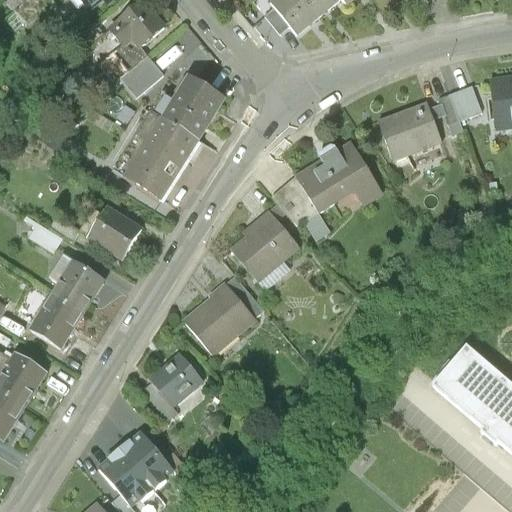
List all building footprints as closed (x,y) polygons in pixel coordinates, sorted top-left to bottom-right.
[(14,0),(7,7),(15,16),(33,0),(14,0)] [(51,0),(33,0),(15,16),(24,27),(53,3),(51,0)] [(76,0),(89,14),(103,2),(105,0),(76,0)] [(319,21),(301,0),(285,0),(286,1),(273,12),(274,13),(289,31),(296,39),(319,21)] [(338,0),(301,0),(319,21),(341,2),(338,0)] [(355,0),(338,0),(341,2),(346,8),(355,0)] [(141,5),(108,34),(121,49),(97,70),(113,89),(147,60),(140,52),(164,32),(141,5)] [(289,31),(274,13),(264,21),(280,39),(289,31)] [(95,27),(77,43),(86,54),(105,39),(95,27)] [(148,61),(120,84),(136,102),(163,79),(148,61)] [(223,101),(190,81),(176,104),(164,124),(196,145),(223,101)] [(511,86),(508,87),(508,83),(489,86),(495,129),(511,126),(511,86)] [(460,95),(450,99),(460,126),(471,122),(460,95)] [(164,124),(176,104),(163,96),(150,116),(164,124)] [(450,99),(438,104),(448,130),(460,126),(450,99)] [(427,107),(378,126),(395,167),(443,148),(427,107)] [(164,124),(150,116),(112,176),(159,205),(196,145),(164,124)] [(351,150),(338,158),(334,152),(330,152),(320,158),(319,162),(322,167),(298,182),(297,183),(317,216),(318,217),(334,208),(330,201),(350,189),(362,209),(381,198),(351,150)] [(317,216),(297,183),(298,182),(297,180),(282,192),(298,212),(289,220),(296,228),(317,216)] [(298,212),(282,192),(272,200),(289,220),(298,212)] [(141,234),(108,213),(88,243),(122,264),(141,234)] [(269,216),(258,225),(262,229),(231,255),(257,286),(299,251),(269,216)] [(57,223),(49,234),(73,250),(80,238),(57,223)] [(104,287),(74,268),(53,301),(83,320),(104,287)] [(264,315),(235,281),(226,288),(254,322),(264,315)] [(225,288),(211,300),(213,303),(197,317),(196,316),(184,327),(212,360),(213,359),(211,356),(238,333),(241,336),(255,323),(254,322),(226,288),(225,288)] [(83,320),(53,301),(31,337),(61,355),(83,320)] [(431,389),(511,456),(511,387),(465,348),(431,389)] [(0,357),(0,383),(0,384),(12,365),(0,357)] [(180,358),(150,384),(152,387),(172,411),(173,410),(172,408),(191,393),(192,394),(203,385),(180,358)] [(45,378),(15,359),(12,365),(0,384),(0,383),(0,397),(23,412),(45,378)] [(172,411),(152,387),(142,395),(168,426),(178,417),(172,411)] [(23,412),(0,397),(0,442),(3,444),(23,412)] [(173,474),(142,437),(131,445),(129,443),(118,453),(154,495),(166,485),(164,482),(173,474)] [(154,495),(118,453),(107,462),(109,464),(99,473),(121,499),(131,510),(140,503),(142,505),(154,495)] [(132,511),(131,510),(121,499),(112,507),(116,511),(132,511)]
